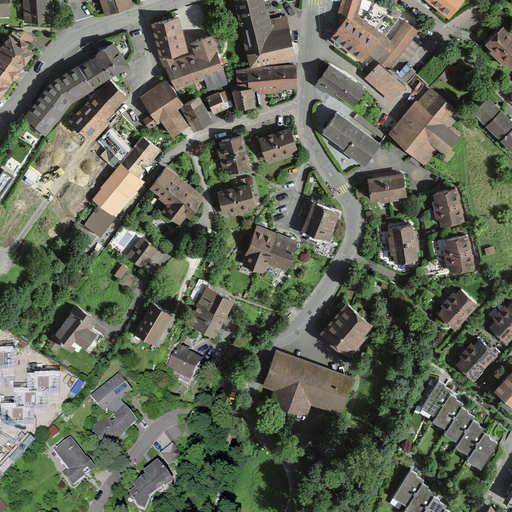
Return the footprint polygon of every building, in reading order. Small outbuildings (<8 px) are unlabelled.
[(8,0),(0,0),(0,15),(9,14),(8,0)] [(24,0),(26,22),(54,20),(52,0),(24,0)] [(120,9),(116,0),(100,0),(105,15),(120,9)] [(133,0),(116,0),(120,9),(135,4),(133,0)] [(269,34),(261,0),(233,0),(249,67),(294,56),(288,30),(269,34)] [(360,0),(342,0),(336,19),(341,21),(332,37),(362,61),(368,54),(379,63),(387,70),(418,30),(406,21),(391,40),(357,14),(360,0)] [(462,0),(427,0),(448,16),(462,0)] [(179,16),(153,23),(161,57),(171,54),(188,50),(179,16)] [(511,41),(511,35),(503,27),(485,45),(497,56),(511,41)] [(23,32),(10,33),(0,46),(0,51),(21,66),(32,50),(28,47),(33,39),(23,32)] [(226,48),(220,33),(193,42),(198,55),(173,63),(171,54),(161,57),(177,91),(203,82),(207,93),(231,85),(219,50),(226,48)] [(510,69),(511,66),(511,41),(497,56),(510,69)] [(129,66),(115,43),(53,80),(24,118),(47,135),(72,104),(94,91),(93,89),(129,66)] [(21,66),(0,51),(0,69),(13,79),(21,66)] [(407,86),(400,81),(387,70),(379,63),(365,79),(393,103),(407,86)] [(348,76),(329,64),(317,83),(335,95),(348,76)] [(297,88),(296,66),(248,69),(249,91),(252,91),(297,88)] [(400,81),(407,86),(418,73),(411,68),(400,81)] [(13,79),(0,69),(0,96),(1,97),(13,79)] [(249,91),(248,69),(242,69),(242,83),(237,84),(238,89),(233,90),(237,109),(256,105),(252,91),(249,91)] [(366,88),(348,76),(335,95),(353,107),(366,88)] [(184,103),(166,78),(139,96),(151,114),(143,119),(150,129),(163,121),(173,136),(189,126),(177,108),(184,103)] [(127,96),(110,79),(70,121),(87,138),(127,96)] [(459,110),(431,87),(419,101),(417,100),(389,132),(425,162),(437,148),(445,155),(441,158),(448,164),(457,153),(452,149),(463,137),(451,127),(459,117),(455,114),(459,110)] [(226,108),(219,92),(207,97),(214,113),(226,108)] [(181,107),(194,131),(212,121),(199,97),(181,107)] [(501,110),(488,97),(474,111),(487,124),(501,110)] [(511,127),(511,120),(501,110),(487,124),(502,138),(511,127)] [(380,143),(338,112),(323,132),(365,164),(380,143)] [(511,127),(502,138),(511,147),(511,127)] [(132,149),(110,128),(97,142),(106,150),(101,155),(114,168),(132,149)] [(289,128),(274,133),(282,157),(297,152),(289,128)] [(282,157),(274,133),(259,138),(264,152),(258,153),(261,162),(266,160),(267,162),(282,157)] [(243,135),(219,141),(223,157),(247,151),(243,135)] [(161,149),(143,136),(94,199),(99,202),(94,208),(97,211),(87,223),(103,236),(145,182),(139,177),(161,149)] [(247,151),(223,157),(227,172),(250,167),(247,151)] [(204,197),(165,168),(150,188),(171,204),(164,213),(179,224),(186,214),(191,217),(204,197)] [(403,173),(386,175),(390,198),(406,196),(403,173)] [(386,175),(368,178),(372,201),(390,198),(386,175)] [(257,208),(250,183),(234,187),(241,212),(257,208)] [(241,212),(234,187),(217,192),(224,217),(241,212)] [(457,188),(434,193),(437,209),(461,204),(457,188)] [(341,212),(314,202),(303,230),(310,233),(307,241),(321,246),(324,239),(330,241),(341,212)] [(461,204),(437,209),(441,226),(464,221),(461,204)] [(277,233),(257,225),(251,242),(271,249),(277,233)] [(413,225),(390,228),(392,245),(415,242),(413,225)] [(297,240),(277,233),(271,249),(262,272),(277,277),(282,269),(286,270),(297,240)] [(467,235),(444,240),(447,257),(471,252),(467,235)] [(157,250),(141,238),(128,256),(144,268),(157,250)] [(271,249),(251,242),(242,265),(262,272),(271,249)] [(415,242),(392,245),(395,263),(417,260),(415,242)] [(471,252),(447,257),(450,272),(474,267),(471,252)] [(141,281),(128,272),(120,283),(133,292),(141,281)] [(233,300),(207,287),(199,303),(225,316),(233,300)] [(478,304),(461,288),(450,300),(467,316),(478,304)] [(467,316),(450,300),(439,311),(456,327),(467,316)] [(171,314),(153,302),(134,333),(153,344),(171,314)] [(375,325),(348,302),(323,333),(351,357),(375,325)] [(511,302),(502,313),(511,322),(511,302)] [(225,316),(199,303),(189,323),(216,336),(225,316)] [(98,319),(76,304),(48,343),(57,350),(62,342),(73,350),(79,342),(87,347),(97,333),(91,329),(98,319)] [(511,337),(511,322),(502,313),(491,325),(508,341),(511,337)] [(248,352),(255,347),(237,337),(233,343),(247,351),(248,352)] [(496,353),(479,337),(467,349),(485,366),(496,353)] [(247,351),(233,343),(228,348),(229,352),(228,356),(235,360),(247,351)] [(191,352),(179,346),(168,369),(184,377),(182,380),(192,385),(201,366),(187,359),(191,352)] [(354,376),(276,349),(263,384),(276,389),(271,402),(306,415),(310,405),(340,416),(354,376)] [(485,366),(467,349),(456,361),(474,377),(485,366)] [(131,395),(119,379),(92,399),(103,414),(107,411),(113,418),(122,411),(117,405),(131,395)] [(511,385),(506,380),(495,392),(511,406),(511,385)] [(453,389),(438,381),(422,406),(436,415),(450,394),(453,389)] [(464,403),(450,394),(436,415),(433,420),(448,429),(462,407),(464,403)] [(476,416),(462,407),(448,429),(445,433),(459,442),(473,421),(476,416)] [(124,409),(122,411),(113,418),(105,425),(95,423),(93,434),(101,436),(111,448),(139,426),(124,409)] [(487,430),(473,421),(459,442),(456,446),(470,456),(484,434),(487,430)] [(498,443),(484,434),(470,456),(467,460),(481,469),(498,443)] [(95,472),(69,440),(54,453),(70,472),(63,478),(73,490),(95,472)] [(174,444),(160,456),(172,470),(186,458),(174,444)] [(173,485),(156,465),(144,475),(146,478),(159,492),(161,495),(171,495),(170,488),(173,485)] [(425,480),(411,471),(397,492),(394,496),(408,505),(422,484),(425,480)] [(159,492),(146,478),(133,489),(135,491),(132,501),(140,509),(144,511),(145,511),(149,501),(159,492)] [(437,493),(422,484),(408,505),(405,510),(408,511),(424,511),(434,497),(437,493)] [(448,507),(434,497),(424,511),(444,511),(445,511),(448,507)]
